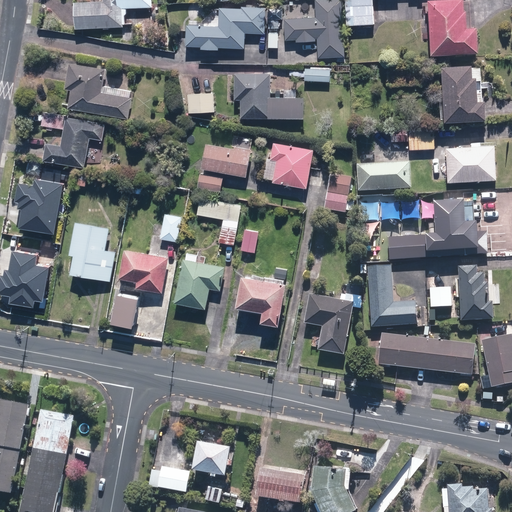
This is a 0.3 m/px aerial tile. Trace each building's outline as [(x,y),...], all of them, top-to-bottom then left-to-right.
[(101,0),(102,4),(73,6),(74,31),(103,29),(103,31),(109,30),(109,29),(122,28),(121,11),(152,8),(151,0),(101,0)] [(340,0),(323,0),(314,1),(315,19),(283,21),(284,42),(295,41),(296,44),(314,43),(313,40),(316,40),(317,60),(343,59),(340,0)] [(345,0),(347,27),(374,25),(372,0),(345,0)] [(462,1),(426,3),(429,58),(477,55),(475,31),(465,31),(464,14),(463,14),(462,1)] [(201,52),(218,52),(218,50),(243,50),(244,35),(264,36),(265,10),(242,9),(240,9),(240,11),(218,10),(218,28),(185,27),(184,48),(199,49),(199,52),(201,52)] [(267,20),(282,21),(282,10),(268,10),(267,20)] [(267,21),(268,30),(278,30),(278,21),(267,21)] [(65,108),(126,119),(129,98),(127,98),(128,92),(99,87),(102,69),(66,63),(61,89),(68,90),(65,108)] [(440,119),(440,123),(482,121),(480,93),(478,93),(477,68),(468,68),(468,65),(437,67),(439,99),(436,99),(437,119),(440,119)] [(301,81),(326,82),(327,70),(302,68),(301,81)] [(387,71),(387,87),(433,87),(433,71),(387,71)] [(238,99),(238,119),(301,119),(301,97),(294,97),(294,90),(282,90),(282,97),(268,97),(268,73),(231,74),(232,100),(238,99)] [(185,93),(186,113),(212,112),(211,92),(185,93)] [(40,161),(81,169),(87,138),(100,141),(103,125),(41,113),(39,125),(61,129),(58,146),(43,143),(40,161)] [(389,141),(406,141),(405,127),(389,127),(389,141)] [(407,129),(407,150),(432,149),(431,128),(407,129)] [(198,169),(244,177),(251,139),(232,136),(230,147),(231,147),(231,149),(203,144),(198,169)] [(443,148),(445,183),(493,180),(491,146),(478,147),(477,142),(469,143),(469,147),(443,148)] [(269,182),(304,188),(311,150),(270,143),(267,159),(264,158),(261,178),(270,180),(269,182)] [(355,165),(356,193),(409,190),(408,163),(355,165)] [(57,180),(67,182),(69,172),(59,170),(57,180)] [(132,180),(145,183),(147,173),(134,170),(132,180)] [(73,185),(83,186),(85,175),(74,173),(73,185)] [(195,188),(217,192),(220,177),(198,173),(195,188)] [(322,210),(343,214),(343,211),(351,212),(353,202),(345,201),(349,178),(329,174),(322,210)] [(142,183),(132,182),(131,196),(141,196),(142,183)] [(156,203),(163,204),(165,194),(158,193),(156,203)] [(216,242),(231,245),(239,207),(198,198),(195,214),(221,219),(216,242)] [(32,256),(50,259),(59,209),(17,201),(13,221),(25,223),(20,247),(33,249),(32,256)] [(398,204),(381,203),(380,222),(397,223),(398,204)] [(387,241),(388,263),(487,257),(486,234),(474,235),(474,226),(463,227),(461,204),(431,206),(433,238),(387,241)] [(419,205),(401,204),(401,222),(418,223),(419,205)] [(363,205),(363,223),(377,223),(377,205),(363,205)] [(158,239),(175,242),(180,217),(162,214),(158,239)] [(67,274),(107,282),(113,252),(102,250),(106,229),(73,222),(66,255),(71,256),(67,274)] [(238,250),(252,253),(254,243),(265,244),(268,227),(258,226),(257,231),(242,229),(238,250)] [(304,278),(317,280),(323,248),(320,247),(322,236),(313,234),(304,278)] [(138,289),(160,293),(166,258),(121,250),(116,279),(134,282),(132,288),(131,288),(131,291),(137,292),(138,289)] [(171,303),(203,309),(207,288),(217,290),(222,268),(193,261),(195,255),(184,253),(182,259),(180,259),(171,303)] [(456,267),(458,322),(491,321),(490,302),(486,303),(485,283),(481,283),(481,273),(474,274),(474,266),(456,267)] [(365,268),(369,328),(414,326),(413,302),(391,303),(389,267),(365,268)] [(256,323),(274,326),(282,284),(238,276),(232,308),(258,313),(256,323)] [(428,289),(429,308),(451,307),(450,288),(428,289)] [(315,350),(341,356),(352,304),(360,306),(362,298),(338,294),(337,301),(307,295),(301,324),(320,328),(315,350)] [(427,339),(380,334),(376,365),(423,371),(427,339)] [(511,334),(479,341),(490,388),(511,383),(511,347),(511,346),(511,334)] [(473,345),(427,339),(423,371),(470,376),(473,345)] [(0,492),(8,495),(25,415),(27,416),(28,410),(26,410),(27,407),(0,400),(0,492)] [(16,511),(51,511),(72,417),(38,410),(16,511)] [(207,478),(212,479),(212,476),(222,478),(224,467),(227,468),(229,461),(225,461),(228,449),(194,443),(189,472),(208,476),(207,478)] [(352,511),(342,491),(346,492),(348,469),(341,468),(340,471),(311,467),(307,494),(315,511),(352,511)] [(146,487),(156,489),(159,472),(150,470),(146,487)] [(281,502),(297,505),(302,477),(257,470),(253,498),(276,502),(276,503),(281,504),(281,502)] [(489,511),(490,509),(486,510),(485,489),(472,490),(471,487),(460,488),(459,485),(445,486),(446,500),(442,501),(442,511),(489,511)]
